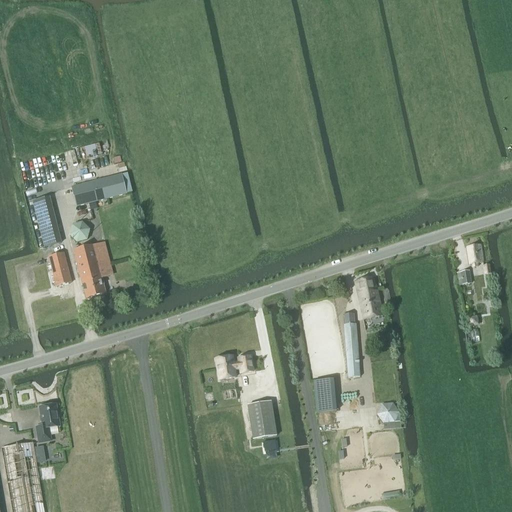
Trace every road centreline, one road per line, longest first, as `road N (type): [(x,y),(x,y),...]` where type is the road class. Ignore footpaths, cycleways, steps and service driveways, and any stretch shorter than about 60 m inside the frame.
road 1 (unclassified): [(511,216),(0,373)]
road 2 (track): [(511,172),(245,250)]
